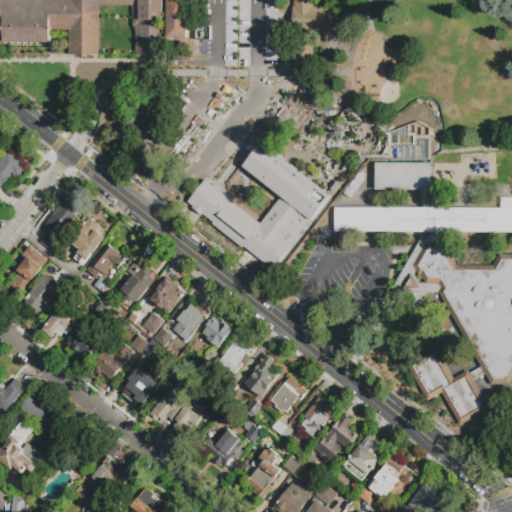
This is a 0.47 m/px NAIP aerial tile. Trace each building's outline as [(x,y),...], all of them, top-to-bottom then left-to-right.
[(160,55),(135,56),(135,27),(132,27),(132,6),(99,6),(99,56),(68,56),(68,31),(49,31),(49,43),(3,43),(3,31),(0,31),(0,0),(162,0),(162,21),(160,21),(160,55)] [(187,0),(187,37),(167,38),(167,0),(187,0)] [(314,71),(296,71),(295,34),(294,34),(294,11),(295,11),(295,0),(315,0),(315,10),(336,10),(336,34),(314,34),(314,71)] [(331,195),(273,269),(187,203),(205,180),(259,222),(278,198),(239,167),(260,140),(331,195)] [(0,188),(0,162),(9,151),(23,163),(21,164),(25,168),(18,177),(14,174),(4,186),(3,185),(0,188)] [(419,190),(376,190),(376,163),(431,163),(431,190),(426,190),(431,208),(501,208),(501,198),(511,198),(511,232),(437,232),(442,240),(451,240),(463,265),(493,266),(500,255),(511,255),(511,381),(510,385),(491,385),(485,375),(481,367),(439,293),(395,293),(392,288),(420,240),(426,240),(431,232),(335,232),(335,208),(423,208),(419,190)] [(456,193),(438,193),(438,168),(457,169),(456,193)] [(68,198),(80,208),(79,209),(82,211),(77,217),(78,218),(64,235),(58,229),(54,234),(45,226),(68,198)] [(89,217),(98,224),(95,229),(105,237),(82,264),(74,257),(84,245),(81,243),(78,246),(69,239),(84,220),(86,221),(89,217)] [(41,243),(47,235),(62,246),(56,254),(41,243)] [(107,242),(120,252),(117,256),(124,261),(117,270),(113,266),(105,276),(100,272),(96,277),(86,269),(107,242)] [(17,271),(26,259),(22,256),(30,244),(50,259),(32,282),(30,280),(21,293),(10,285),(20,272),(17,271)] [(127,301),(126,299),(125,297),(125,296),(126,294),(121,290),(133,275),(127,271),(136,259),(158,276),(137,303),(134,300),(132,301),(130,302),(128,302),(127,301)] [(46,275),(55,278),(61,286),(42,312),(26,301),(46,275)] [(95,287),(102,278),(113,286),(106,295),(95,287)] [(157,307),(156,308),(154,308),(153,308),(151,307),(150,307),(149,305),(149,304),(149,302),(149,301),(163,283),(164,283),(167,280),(175,286),(176,286),(184,292),(168,313),(159,306),(157,307)] [(112,312),(106,320),(95,311),(102,303),(112,312)] [(207,317),(196,309),(200,303),(212,312),(207,317)] [(177,320),(185,311),(186,312),(191,305),(196,309),(207,317),(195,334),(180,322),(177,320)] [(52,338),(42,330),(60,308),(69,315),(71,312),(77,317),(74,320),(78,323),(72,331),(71,331),(68,335),(65,333),(61,338),(57,334),(54,337),(52,338)] [(155,313),(165,321),(154,335),(144,327),(155,313)] [(201,334),(213,318),(219,322),(221,320),(233,329),(219,347),(201,334)] [(195,334),(188,342),(173,331),(180,322),(195,334)] [(164,348),(154,339),(162,329),(173,337),(164,348)] [(87,359),(82,356),(81,358),(76,353),(77,352),(71,347),(83,333),(98,346),(87,359)] [(141,354),(132,347),(140,337),(149,344),(141,354)] [(247,341),(258,349),(250,358),(247,355),(241,363),(243,366),(231,382),(217,371),(211,378),(198,368),(206,359),(216,367),(238,339),(244,344),(247,341)] [(112,380),(101,372),(100,374),(93,369),(108,349),(114,354),(123,342),(135,351),(112,380)] [(406,365),(436,348),(454,379),(468,371),(469,373),(481,367),(485,375),(474,381),(490,409),(460,426),(442,394),(427,402),(406,365)] [(165,349),(176,358),(169,366),(154,354),(157,350),(162,353),(165,349)] [(267,356),(274,361),(271,366),(274,369),(273,370),(279,375),(261,398),(244,384),(267,356)] [(141,363),(154,373),(145,384),(147,386),(148,384),(155,389),(150,395),(151,396),(144,405),(135,397),(133,398),(121,388),(141,363)] [(178,384),(184,375),(194,382),(188,391),(178,384)] [(278,414),(268,406),(292,376),(302,385),(303,384),(310,390),(301,402),(298,400),(287,413),(284,411),(283,413),(281,411),(278,414)] [(27,388),(6,414),(0,409),(0,384),(2,386),(6,381),(11,385),(16,379),(27,388)] [(173,384),(184,393),(178,401),(186,406),(192,398),(205,408),(202,413),(205,415),(195,427),(192,425),(181,440),(169,432),(176,423),(169,418),(166,422),(159,418),(157,420),(150,415),(173,384)] [(233,397),(227,393),(233,384),(239,388),(233,397)] [(22,407),(31,395),(52,410),(41,425),(36,421),(38,419),(22,407)] [(247,408),(255,398),(264,405),(256,415),(247,408)] [(312,437),(305,431),(306,430),(301,426),(306,420),(303,417),(318,399),(331,410),(329,412),(334,416),(327,424),(326,423),(322,427),(325,430),(321,434),(317,431),(312,437)] [(49,418),(55,409),(62,414),(58,419),(61,421),(56,427),(49,422),(51,420),(49,418)] [(323,460),(318,457),(320,455),(314,451),(343,413),(351,420),(346,427),(356,434),(357,435),(346,449),(336,442),(335,444),(341,449),(330,463),(330,462),(324,458),(323,460)] [(297,434),(290,442),(273,428),(279,420),(297,434)] [(11,469),(0,460),(0,446),(3,448),(13,436),(12,435),(22,421),(29,427),(31,425),(36,430),(23,446),(24,448),(29,443),(46,456),(42,461),(44,462),(35,473),(33,472),(32,473),(27,469),(23,474),(13,467),(11,469)] [(226,428),(243,441),(246,437),(245,437),(248,433),(243,429),(249,421),(264,432),(255,444),(249,440),(241,449),(245,452),(238,461),(235,458),(228,467),(222,463),(220,466),(210,459),(212,456),(205,451),(212,441),(215,443),(226,428)] [(368,434),(381,444),(374,453),(380,458),(362,482),(343,467),(368,434)] [(254,493),(256,491),(246,484),(263,462),(259,459),(272,442),(275,444),(277,441),(288,450),(278,463),(284,468),(271,485),(273,487),(263,501),(254,493)] [(97,458),(88,470),(71,458),(81,446),(97,458)] [(97,464),(105,454),(111,458),(108,462),(114,466),(115,465),(120,469),(119,470),(132,481),(123,492),(112,483),(106,491),(92,479),(101,467),(97,464)] [(313,466),(306,460),(311,454),(318,459),(313,466)] [(292,473),(284,466),(292,456),(300,463),(292,473)] [(359,495),(367,484),(370,487),(394,456),(410,469),(400,481),(404,484),(392,498),(389,495),(388,496),(385,494),(384,496),(378,492),(369,503),(359,495)] [(240,469),(246,461),(253,465),(247,473),(240,469)] [(292,474),(301,463),(311,471),(303,482),(292,474)] [(399,511),(408,501),(411,503),(414,500),(411,497),(424,480),(446,497),(434,511),(399,511)] [(300,482),(306,487),(305,489),(309,492),(308,493),(312,497),(300,511),(281,511),(282,511),(276,506),(294,483),(297,485),(300,482)] [(328,505),(316,495),(325,484),(337,494),(328,505)] [(139,511),(132,506),(146,488),(154,494),(156,492),(164,498),(162,500),(169,506),(164,511),(139,511)] [(11,511),(13,496),(25,497),(24,511),(11,511)] [(307,511),(317,500),(332,511),(307,511)]
